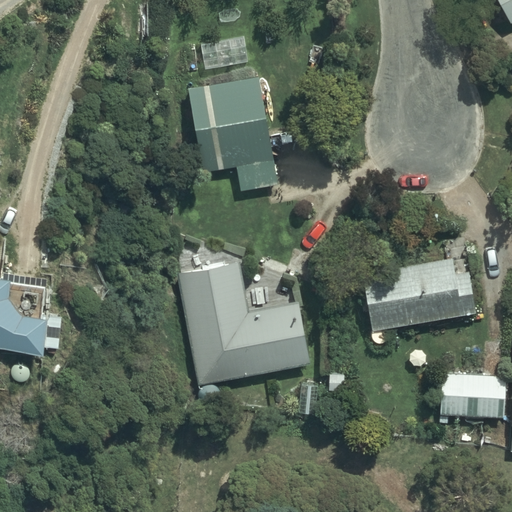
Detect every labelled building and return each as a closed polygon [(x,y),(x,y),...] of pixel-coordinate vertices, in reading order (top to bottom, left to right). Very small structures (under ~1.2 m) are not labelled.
[(511,0),(500,0),(511,22),(511,0)] [(279,183),(259,75),(189,88),(209,196),(279,183)] [(363,272),(374,329),(477,313),(470,271),(455,273),(452,258),(363,272)] [(240,262),(179,272),(199,384),(310,365),(299,304),(249,312),(240,262)] [(0,348),(45,355),(45,348),(60,350),(64,317),(43,314),(47,287),(49,288),(51,278),(1,271),(0,277),(0,348)] [(443,372),(441,413),(505,416),(507,375),(443,372)]
